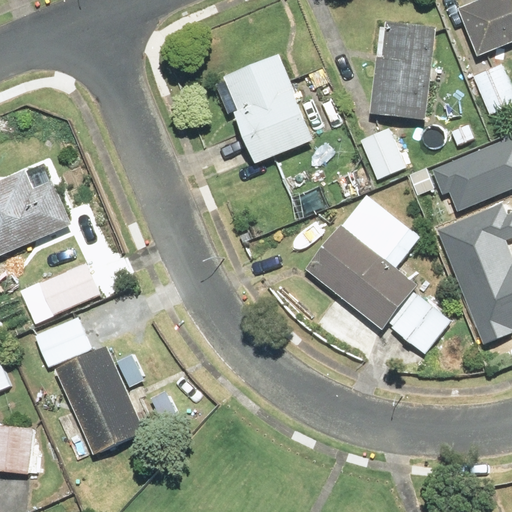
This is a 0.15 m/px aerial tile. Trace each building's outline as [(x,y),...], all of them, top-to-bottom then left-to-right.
[(511,0),(477,0),(459,7),(481,59),(511,46),(511,0)] [(429,123),(440,30),(384,23),(374,116),(429,123)] [(288,55),(228,77),(260,167),(321,145),(288,55)] [(511,83),(505,66),(475,79),(490,117),(511,108),(511,83)] [(391,127),(361,140),(378,181),(409,169),(391,127)] [(452,191),(459,210),(511,190),(511,137),(433,167),(443,194),(452,191)] [(0,258),(76,225),(56,181),(38,189),(29,169),(0,182),(0,258)] [(435,232),(481,348),(511,336),(511,261),(504,241),(511,237),(511,213),(506,216),(502,206),(435,232)] [(342,226),(307,271),(386,332),(421,287),(342,226)] [(88,265),(23,291),(37,325),(102,299),(88,265)] [(78,319),(36,336),(49,367),(91,350),(78,319)] [(109,347),(57,370),(96,457),(148,434),(109,347)] [(2,359),(0,359),(0,391),(13,386),(2,359)] [(0,473),(41,478),(44,449),(35,448),(37,431),(0,427),(0,473)]
